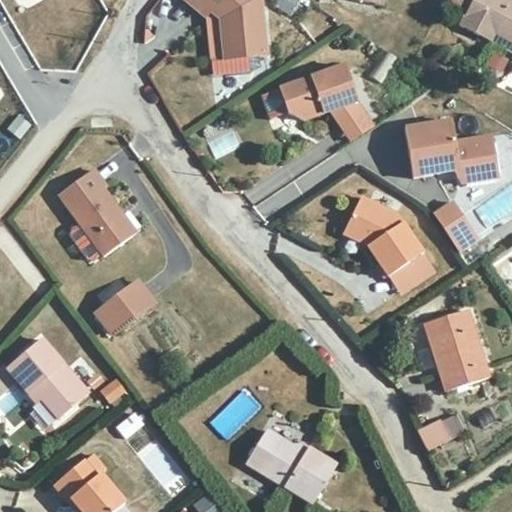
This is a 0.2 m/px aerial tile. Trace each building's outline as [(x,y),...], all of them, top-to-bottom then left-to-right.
[(226,23),(233,59),(267,55),(260,0),(181,0),(204,16),(210,12),(221,20),(226,23)] [(293,17),(302,0),(280,0),(276,8),(293,17)] [(511,0),(473,0),(464,23),(491,39),(495,31),(511,40),(511,0)] [(224,59),(233,59),(226,23),(221,20),(224,59)] [(344,65),(280,88),(287,114),(305,121),(357,100),(344,65)] [(453,117),(406,127),(417,177),(461,166),(466,181),(504,173),(494,130),(458,139),(453,117)] [(214,158),(240,149),(234,132),(208,142),(214,158)] [(101,177),(63,205),(109,267),(142,241),(128,222),(131,217),(101,177)] [(371,241),(369,246),(384,279),(424,262),(407,227),(363,196),(349,226),(371,241)] [(455,201),(434,216),(462,255),(483,241),(455,201)] [(345,232),(369,246),(371,241),(349,226),(345,232)] [(117,295),(90,318),(106,341),(135,320),(117,295)] [(470,309),(427,319),(443,383),(485,374),(470,309)] [(40,334),(0,366),(27,403),(36,400),(49,418),(83,391),(40,334)] [(117,379),(99,392),(109,406),(127,394),(117,379)] [(138,408),(114,428),(125,441),(149,422),(138,408)] [(451,419),(418,424),(430,453),(455,445),(451,419)] [(259,432),(241,457),(308,500),(331,463),(308,448),(302,455),(267,430),(259,432)] [(98,453),(63,482),(76,500),(81,499),(91,511),(126,511),(138,503),(98,453)] [(222,511),(215,494),(194,502),(198,511),(222,511)]
